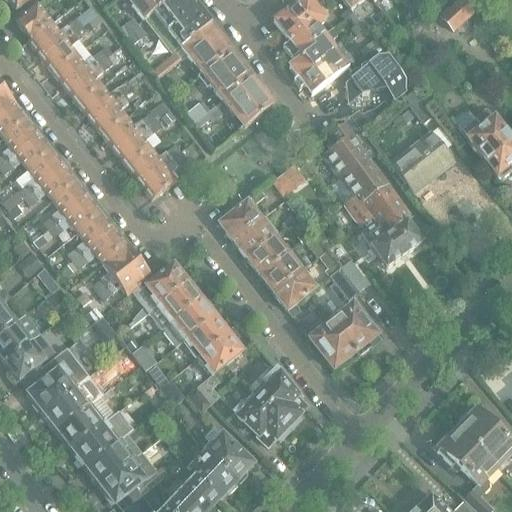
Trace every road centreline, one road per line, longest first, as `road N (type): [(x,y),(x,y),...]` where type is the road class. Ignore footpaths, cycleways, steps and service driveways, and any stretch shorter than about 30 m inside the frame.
road 1 (residential): [(357,440),(186,222),(149,251),(0,61)]
road 2 (residential): [(357,440),(511,286)]
road 3 (residential): [(318,136),(244,26)]
